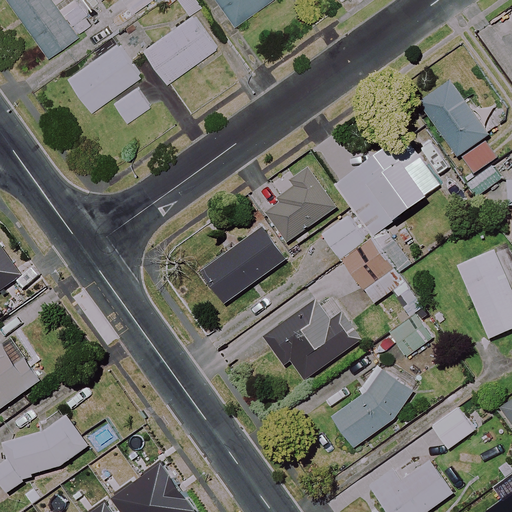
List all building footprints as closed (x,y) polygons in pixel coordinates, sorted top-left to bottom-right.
[(78,37),(52,0),(9,0),(48,57),(78,37)] [(203,7),(197,0),(178,0),(190,16),(203,7)] [(219,0),(236,24),(271,0),(219,0)] [(217,48),(194,15),(145,50),(168,83),(217,48)] [(142,76),(118,43),(69,78),(93,111),(142,76)] [(491,135),(454,81),(424,102),(460,155),(491,135)] [(151,107),(138,87),(115,103),(129,122),(151,107)] [(444,189),(406,136),(337,185),(374,238),(444,189)] [(500,157),(491,143),(466,159),(475,173),(500,157)] [(502,181),(493,168),(471,184),(479,196),(502,181)] [(286,203),(269,215),(290,243),(338,208),(314,175),(282,199),(286,203)] [(323,233),(342,258),(368,239),(349,214),(323,233)] [(288,261),(264,227),(203,270),(227,304),(288,261)] [(370,241),(344,262),(378,303),(393,290),(400,299),(411,290),(370,241)] [(511,330),(511,286),(497,250),(460,266),(491,339),(511,330)] [(0,309),(15,299),(0,276),(0,309)] [(332,323),(316,301),(263,338),(283,367),(293,360),(307,379),(363,340),(345,314),(332,323)] [(436,338),(419,314),(392,334),(409,357),(436,338)] [(0,411),(43,381),(12,337),(0,345),(0,411)] [(356,448),(395,420),(415,392),(383,369),(364,396),(334,417),(356,448)] [(511,401),(502,409),(511,421),(511,401)] [(476,431),(459,408),(434,427),(451,449),(476,431)] [(0,464),(0,478),(9,492),(33,477),(64,467),(93,449),(68,410),(13,446),(17,453),(0,464)] [(429,511),(456,493),(432,461),(404,481),(395,469),(371,486),(390,511),(429,511)] [(140,511),(127,478),(102,488),(101,485),(58,502),(61,511),(140,511)] [(511,482),(500,491),(511,508),(511,482)]
